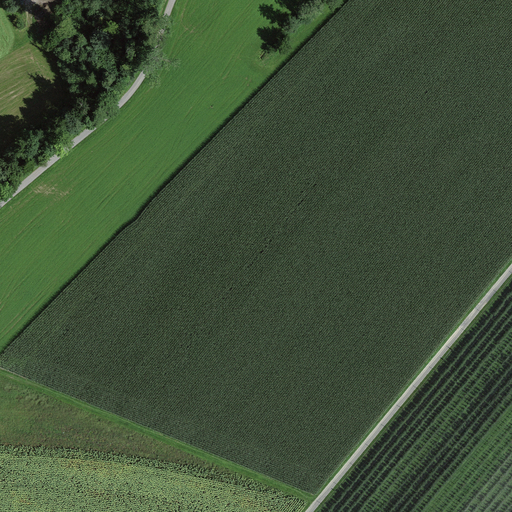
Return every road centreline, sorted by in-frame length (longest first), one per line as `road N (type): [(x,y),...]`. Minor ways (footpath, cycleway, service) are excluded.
road 1 (track): [(511,275),(310,511)]
road 2 (track): [(174,0),(127,96),(0,205)]
